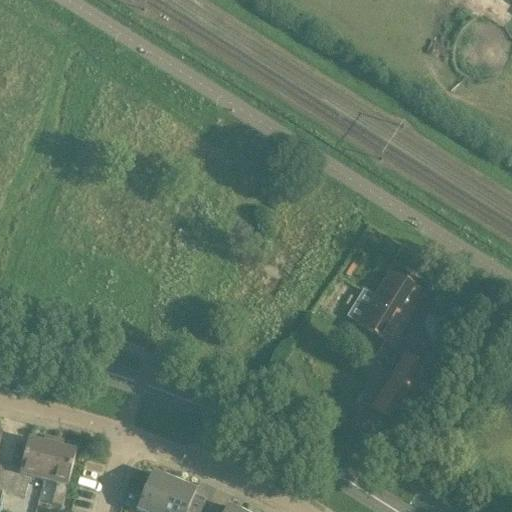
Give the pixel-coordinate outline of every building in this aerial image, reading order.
[(407,319),(422,295),(391,276),(376,300),(375,299),(358,326),(392,347),(409,320),(407,319)] [(400,427),(433,372),(412,360),(380,415),(400,427)] [(366,410),(391,371),(380,364),(355,403),(366,410)] [(0,467),(0,441),(1,436),(0,435),(0,492),(3,493),(8,469),(0,467)] [(28,442),(21,472),(8,469),(3,493),(25,499),(30,479),(43,483),(54,442),(44,440),(42,445),(28,442)] [(62,508),(76,454),(62,450),(63,445),(54,442),(43,483),(57,486),(52,506),(62,508)] [(162,511),(174,484),(152,475),(136,511),(162,511)] [(187,511),(195,493),(174,484),(162,511),(187,511)]
